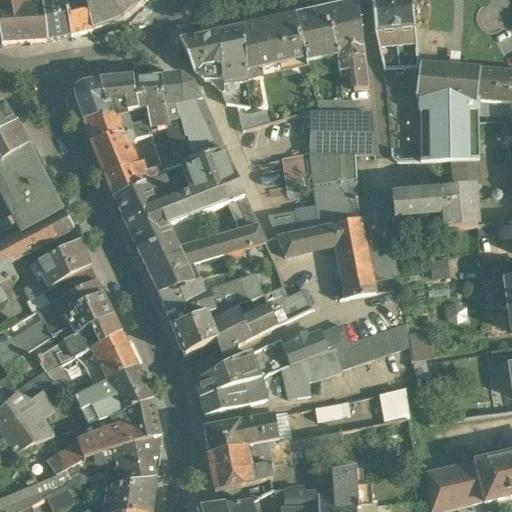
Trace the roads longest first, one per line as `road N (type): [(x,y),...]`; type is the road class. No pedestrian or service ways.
road 1 (secondary): [(184,424),(172,382),(15,66)]
road 2 (residential): [(184,424),(405,380)]
road 3 (secondary): [(15,66),(101,57),(146,43),(180,0)]
road 4 (residential): [(367,0),(384,154)]
